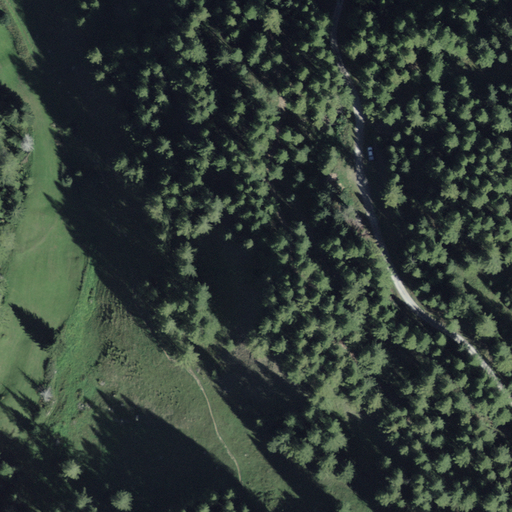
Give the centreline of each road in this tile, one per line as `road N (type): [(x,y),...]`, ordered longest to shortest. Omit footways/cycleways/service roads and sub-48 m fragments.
road 1 (track): [(267,0),(284,108),(277,150),(298,213),(343,289),(511,438)]
road 2 (track): [(511,398),(470,349),(415,309),(392,272),(366,196),(357,105),(335,52),(337,0)]
road 3 (track): [(277,150),(280,204),(310,291),(450,473),(457,511)]
